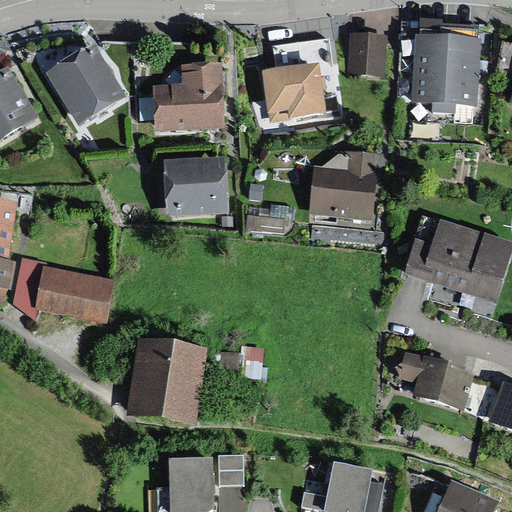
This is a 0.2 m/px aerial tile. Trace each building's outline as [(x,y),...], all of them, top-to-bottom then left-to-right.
[(478,39),(478,27),(445,25),(446,19),(420,17),(419,32),(415,32),(412,101),(432,102),(432,112),(455,113),(456,103),(478,105),(483,39),(478,39)] [(385,36),(350,35),(348,74),(383,75),(385,36)] [(274,47),(278,69),(263,71),(271,121),(342,111),(331,39),(274,47)] [(125,97),(94,45),(47,72),(78,124),(125,97)] [(222,64),(182,65),(183,86),(154,87),(155,131),(224,130),(222,64)] [(0,143),(39,121),(9,70),(0,75),(0,143)] [(348,151),(347,157),(336,155),(321,169),(313,168),(309,215),(372,221),(379,154),(348,151)] [(227,159),(166,161),(168,216),(229,213),(227,159)] [(262,185),(251,184),(250,199),(261,200),(262,185)] [(17,200),(0,197),(0,284),(11,287),(15,261),(9,260),(17,200)] [(285,219),(248,216),(246,231),(283,235),(285,219)] [(493,306),(511,250),(425,221),(418,244),(414,243),(403,276),(493,306)] [(36,321),(38,310),(45,268),(46,263),(21,259),(13,304),(36,321)] [(106,322),(113,279),(45,268),(38,310),(106,322)] [(206,349),(138,339),(128,410),(196,419),(206,349)] [(129,374),(130,346),(107,345),(106,373),(129,374)] [(466,378),(405,359),(399,380),(416,385),(412,397),(456,411),(466,378)] [(511,382),(507,381),(491,419),(511,427),(511,382)] [(244,455),(220,456),(221,486),(245,485),(244,455)] [(213,458),(168,461),(171,511),(203,511),(209,511),(215,506),(213,458)] [(370,477),(329,469),(323,497),(308,494),(304,511),(306,511),(378,511),(384,487),(369,484),(370,477)] [(493,511),(496,507),(451,487),(439,511),(493,511)]
